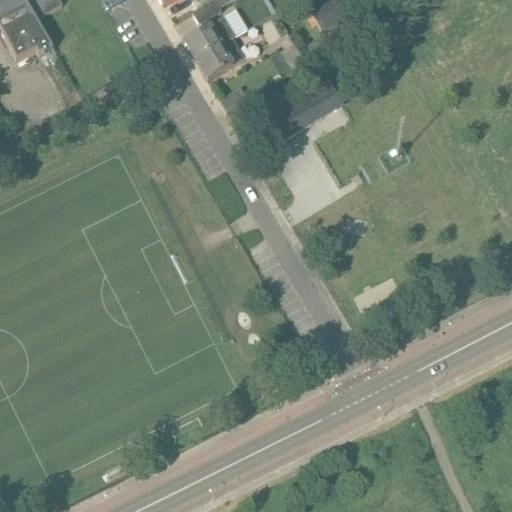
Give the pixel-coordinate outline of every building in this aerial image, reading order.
[(26,7),(22,0),(0,0),(0,33),(16,66),(36,55),(38,60),(52,53),(35,24),(26,7)] [(37,0),(26,7),(35,24),(62,9),(57,0),(37,0)] [(156,0),(163,10),(179,0),(156,0)] [(219,0),(218,1),(214,4),(191,18),(198,30),(221,15),(219,12),(223,9),(238,0),(219,0)] [(334,2),(309,17),(322,40),(347,25),(334,2)] [(183,44),(195,65),(230,45),(230,44),(235,41),(223,21),(183,44)] [(230,45),(195,65),(207,85),(242,65),(230,45)] [(292,77),(306,69),(294,49),(280,57),(292,77)] [(247,103),(240,92),(219,105),(225,116),(243,106),(247,103)] [(255,132),(268,153),(323,120),(310,100),(255,132)]
